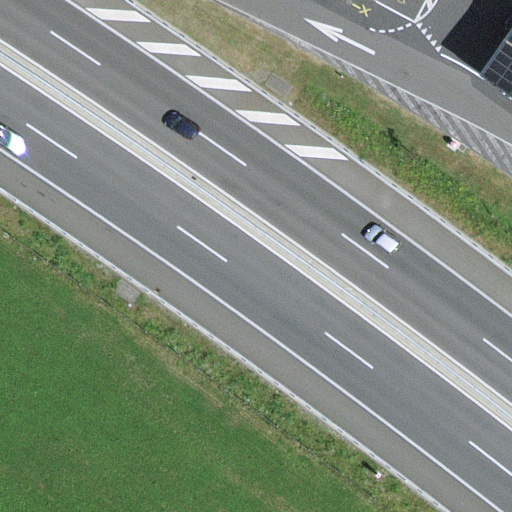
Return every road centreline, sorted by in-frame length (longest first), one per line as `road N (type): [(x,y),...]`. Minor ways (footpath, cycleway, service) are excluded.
road 1 (motorway): [(0,108),(318,327),(511,478)]
road 2 (motorway): [(511,363),(391,269),(0,0)]
